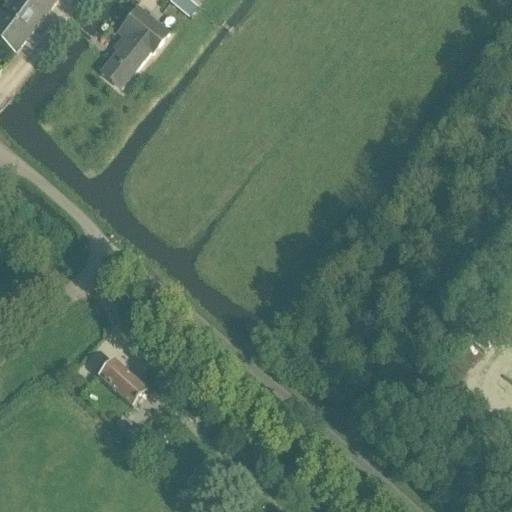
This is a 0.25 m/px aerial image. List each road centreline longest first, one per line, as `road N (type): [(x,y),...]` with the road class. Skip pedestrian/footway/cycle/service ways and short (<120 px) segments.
road 1 (unclassified): [(108,250),(410,511)]
road 2 (unclassified): [(0,358),(108,250)]
road 3 (unclassified): [(108,250),(0,146)]
